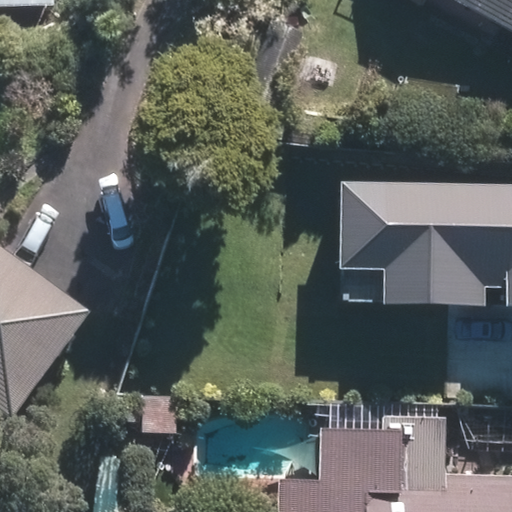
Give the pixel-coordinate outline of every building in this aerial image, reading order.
[(511,0),(466,0),(511,24),(511,0)] [(302,33),(271,22),(247,87),(279,98),(302,33)] [(511,177),(339,180),(340,297),(511,295),(511,177)] [(0,413),(74,316),(0,260),(0,413)] [(511,511),(511,478),(394,477),(395,429),(323,428),(323,475),(278,475),(276,511),(511,511)]
